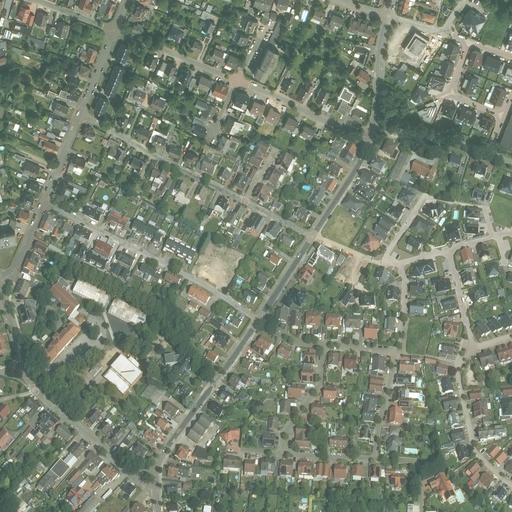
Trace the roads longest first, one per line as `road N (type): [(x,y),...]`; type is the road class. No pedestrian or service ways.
road 1 (residential): [(42,203),(258,320)]
road 2 (residential): [(156,496),(159,457),(258,320)]
road 3 (residential): [(244,202),(79,115)]
road 4 (residential): [(156,496),(29,379)]
road 5 (residential): [(469,349),(458,375),(475,452),(511,485)]
road 6 (residential): [(237,80),(338,126),(373,132)]
road 7 (residential): [(113,30),(237,80)]
road 8 (residential): [(322,343),(317,385),(282,433),(280,453)]
road 9 (residential): [(312,236),(373,132)]
